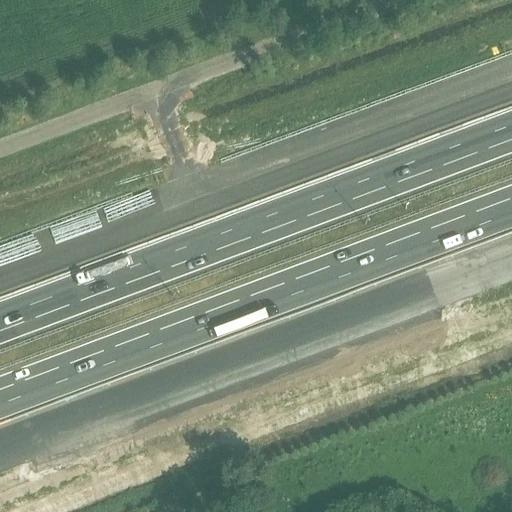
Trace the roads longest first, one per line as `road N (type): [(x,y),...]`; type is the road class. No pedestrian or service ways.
road 1 (motorway): [(0,423),(511,231)]
road 2 (motorway): [(511,126),(0,318)]
road 3 (unclassified): [(402,0),(0,150)]
